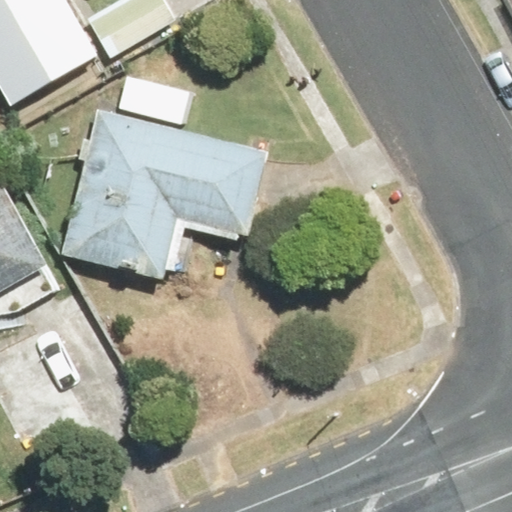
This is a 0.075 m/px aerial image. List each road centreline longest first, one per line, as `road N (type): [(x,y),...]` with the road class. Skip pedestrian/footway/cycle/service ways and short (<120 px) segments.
road 1 (residential): [(378,0),(511,232)]
road 2 (residential): [(511,437),(339,511)]
